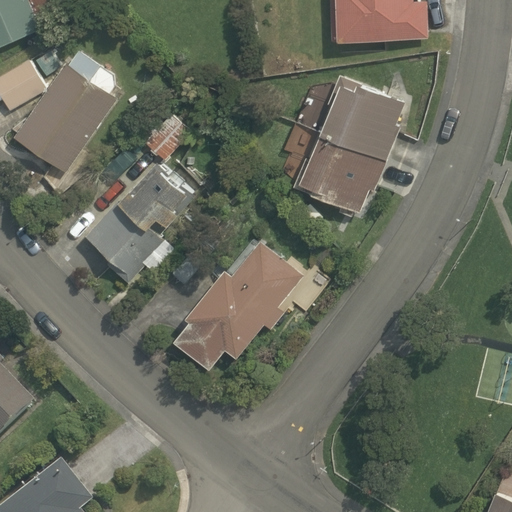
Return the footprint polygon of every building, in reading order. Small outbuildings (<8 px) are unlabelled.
[(0,0),(0,46),(46,27),(34,0),(0,0)] [(331,0),(332,39),(429,37),(428,0),(331,0)] [(121,93),(68,57),(16,134),(70,170),(121,93)] [(31,63),(0,79),(0,93),(9,109),(45,90),(31,63)] [(333,101),(310,157),(307,155),(295,185),(337,201),(334,207),(353,215),(355,208),(361,211),(371,187),(376,189),(401,125),(397,123),(406,100),(340,73),(329,100),(333,101)] [(132,279),(203,198),(208,192),(168,157),(195,128),(178,112),(148,144),(159,155),(86,239),(132,279)] [(233,272),(226,266),(186,313),(191,318),(175,337),(210,365),(226,346),(237,356),(265,322),(272,327),(286,310),(279,304),(306,273),(261,237),(233,272)] [(0,433),(40,397),(0,353),(0,433)] [(87,511),(86,510),(99,500),(63,455),(0,504),(0,511),(87,511)] [(511,511),(511,497),(496,491),(487,511),(511,511)]
